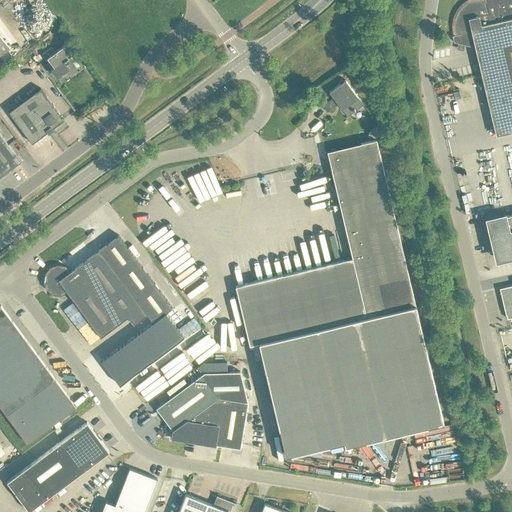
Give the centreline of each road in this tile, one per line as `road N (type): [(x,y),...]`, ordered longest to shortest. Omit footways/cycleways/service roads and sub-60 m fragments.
road 1 (unclassified): [(399,499),(160,459),(138,447),(6,271)]
road 2 (residential): [(432,0),(425,52),(431,106),(511,441)]
road 3 (unclassified): [(243,59),(267,94),(255,125),(230,144),(150,162),(6,271)]
road 4 (tertiary): [(243,59),(0,240)]
road 5 (residential): [(0,206),(118,120),(161,48),(209,14)]
